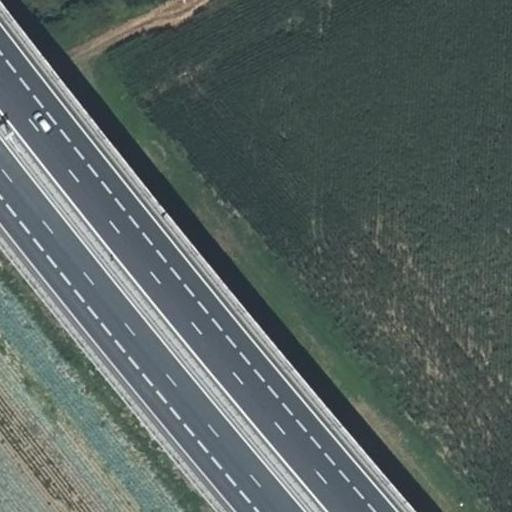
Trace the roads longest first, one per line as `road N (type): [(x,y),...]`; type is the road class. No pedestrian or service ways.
road 1 (motorway): [(359,511),(0,70)]
road 2 (motorway): [(0,185),(265,511)]
road 3 (track): [(170,0),(0,96)]
